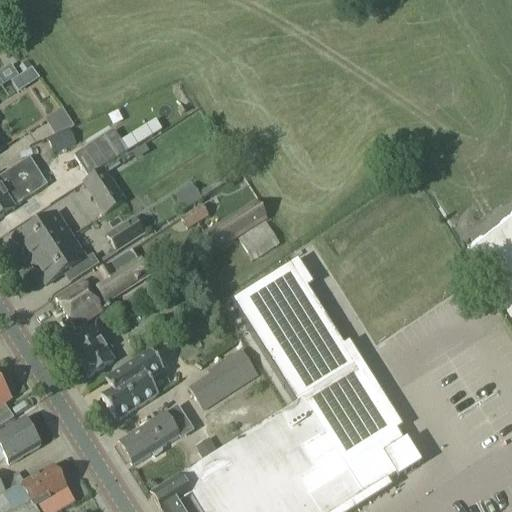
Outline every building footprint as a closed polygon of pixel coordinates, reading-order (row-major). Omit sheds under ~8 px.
[(0,220),(3,218),(6,221),(12,217),(11,213),(13,212),(13,210),(20,206),(28,218),(42,208),(34,196),(46,189),(29,161),(0,179),(0,220)] [(102,173),(82,187),(103,219),(123,206),(102,173)] [(191,189),(174,200),(183,214),(200,202),(196,196),(191,189)] [(257,202),(203,237),(215,256),(237,242),(264,225),(269,222),(257,202)] [(201,208),(179,222),(187,233),(208,220),(201,208)] [(55,217),(15,244),(30,266),(70,240),(55,217)] [(132,221),(105,239),(116,255),(143,238),(132,221)] [(279,248),(264,225),(237,242),(252,265),(254,264),(255,265),(262,261),(261,259),(279,248)] [(70,240),(30,266),(45,289),(85,263),(70,240)] [(99,288),(88,295),(99,312),(126,295),(125,293),(146,279),(131,256),(94,279),(99,288)] [(280,417),(149,499),(157,511),(345,511),(395,481),(397,480),(385,460),(405,448),(403,445),(291,266),(230,305),(294,408),(282,416),(280,417)] [(82,285),(55,302),(74,333),(101,315),(99,312),(88,295),(82,285)] [(114,311),(101,320),(107,330),(120,321),(114,311)] [(154,322),(127,340),(136,355),(164,336),(154,322)] [(92,332),(66,349),(87,381),(112,365),(106,354),(110,352),(105,344),(101,347),(92,332)] [(212,376),(191,390),(205,411),(260,376),(244,352),(211,374),(212,376)] [(110,393),(100,400),(116,425),(157,399),(148,385),(163,375),(150,354),(104,383),(110,393)] [(0,418),(5,414),(1,408),(9,403),(7,400),(9,399),(0,386),(0,418)] [(118,446),(117,447),(132,470),(133,469),(177,440),(180,444),(193,435),(177,409),(119,447),(118,446)] [(0,467),(5,464),(7,468),(39,450),(23,424),(0,436),(0,467)] [(211,445),(198,453),(204,462),(216,454),(211,445)] [(61,511),(71,506),(51,471),(24,486),(18,489),(19,490),(3,499),(0,500),(0,511),(61,511)] [(17,476),(0,484),(0,493),(3,499),(19,490),(18,489),(24,486),(17,476)]
